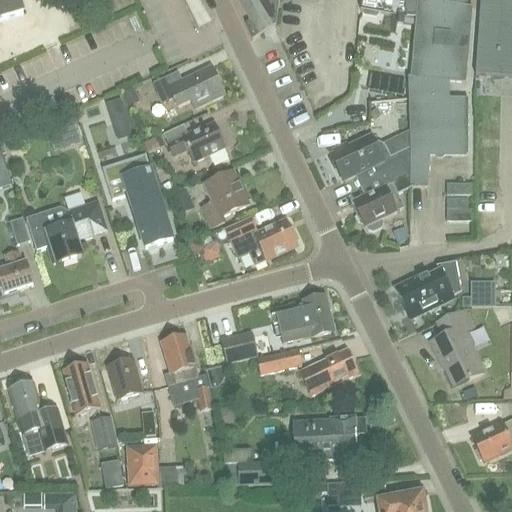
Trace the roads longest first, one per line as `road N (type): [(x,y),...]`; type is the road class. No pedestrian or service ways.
road 1 (residential): [(0,363),(342,264)]
road 2 (residential): [(342,264),(219,0)]
road 3 (residential): [(463,511),(342,264)]
